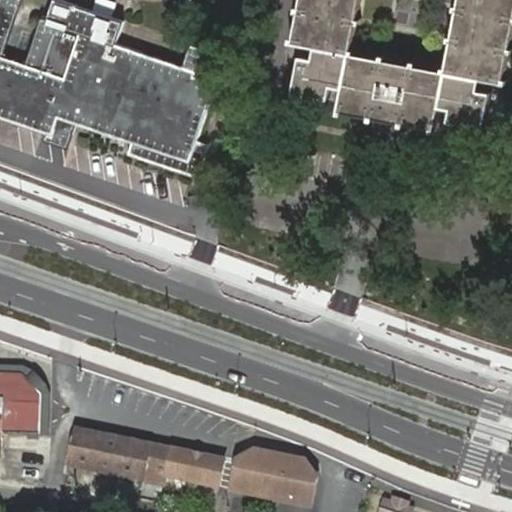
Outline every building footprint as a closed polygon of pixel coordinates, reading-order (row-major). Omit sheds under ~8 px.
[(220,73),(117,40),(124,19),(63,0),(51,0),(31,66),(0,55),(0,51),(15,2),(7,0),(0,0),(0,108),(52,124),(49,134),(73,142),(84,108),(141,126),(134,150),(190,168),(220,73)] [(511,0),(299,0),(298,4),(303,5),(299,30),(294,29),(293,34),(320,38),(318,50),(305,47),(298,83),(334,89),(337,74),(347,76),(342,104),(348,105),(349,101),(373,105),(372,110),(378,111),(379,106),(405,111),(404,116),(410,117),(411,112),(436,117),(435,122),(440,123),(446,94),(457,96),(454,111),(490,117),(496,81),(481,79),(483,68),(511,73),(511,69),(511,67),(507,67),(511,42),(511,0)] [(0,373),(0,381),(30,383),(48,401),(46,443),(54,443),(56,390),(39,375),(0,373)] [(0,446),(2,447),(2,441),(46,443),(48,401),(30,383),(0,381),(0,446)] [(146,482),(155,443),(80,427),(71,466),(146,482)] [(2,441),(2,447),(1,466),(45,468),(46,443),(2,441)] [(182,482),(187,450),(175,447),(170,468),(169,480),(182,482)] [(224,492),(231,459),(187,450),(182,482),(224,492)] [(241,460),(234,494),(314,510),(321,477),(310,462),(260,451),(241,460)] [(388,498),(383,511),(418,511),(420,507),(388,498)]
